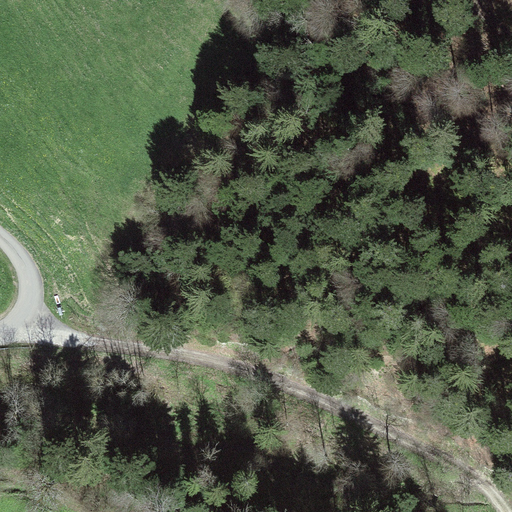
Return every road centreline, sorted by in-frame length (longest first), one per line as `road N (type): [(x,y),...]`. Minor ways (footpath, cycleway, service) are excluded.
road 1 (track): [(20,321),(236,368),(295,391),(452,466),(507,511)]
road 2 (track): [(0,235),(27,266),(31,288),(20,321),(0,331)]
